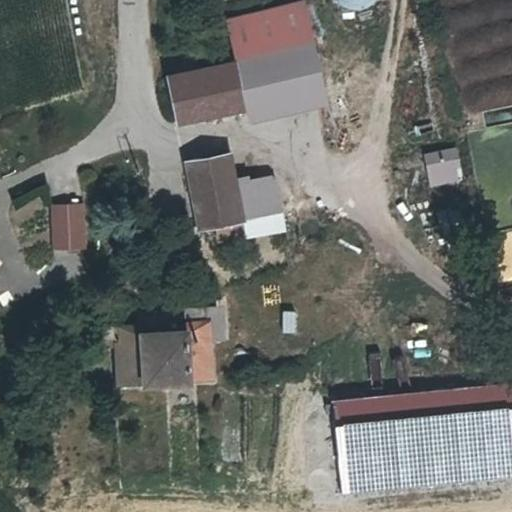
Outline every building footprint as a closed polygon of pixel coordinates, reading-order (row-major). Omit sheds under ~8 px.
[(334,0),(340,7),(347,12),(358,14),(365,13),(371,10),(374,7),(378,2),(379,0),(334,0)] [(243,61),(307,47),(298,4),(220,18),(230,63),(243,61)] [(307,47),(243,61),(253,108),(317,94),(307,47)] [(253,108),(243,61),(230,63),(171,76),(180,122),(253,108)] [(394,87),(403,118),(416,114),(408,83),(394,87)] [(323,121),(368,112),(362,85),(317,94),(323,121)] [(381,109),(368,112),(380,172),(393,169),(381,109)] [(368,112),(323,121),(346,214),(408,200),(402,168),(393,169),(380,172),(368,112)] [(450,157),(426,162),(434,195),(458,189),(450,157)] [(240,224),(235,192),(230,158),(185,165),(195,231),(207,229),(209,242),(243,236),(240,224)] [(264,187),(235,192),(240,224),(269,221),(264,187)] [(14,225),(46,208),(38,192),(5,208),(14,225)] [(83,202),(51,203),(52,249),(84,248),(83,202)] [(0,285),(0,308),(13,299),(2,284),(0,285)] [(279,310),(281,332),(294,331),(292,309),(279,310)] [(114,393),(214,386),(211,342),(222,341),(222,312),(217,312),(184,315),(185,336),(142,338),(141,325),(96,330),(95,351),(112,349),(114,393)]
